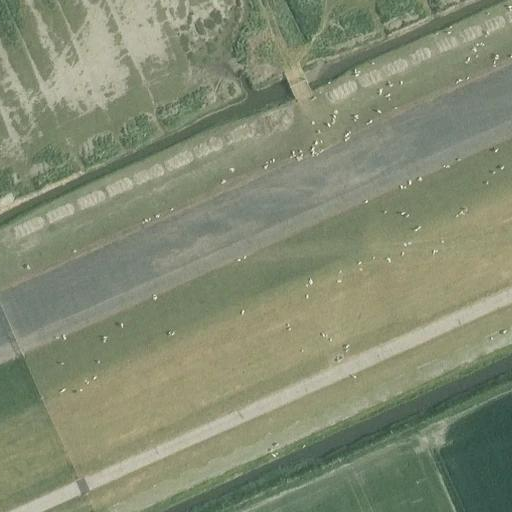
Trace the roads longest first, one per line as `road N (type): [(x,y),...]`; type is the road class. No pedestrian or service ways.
road 1 (track): [(0,355),(511,127)]
road 2 (track): [(511,231),(224,255)]
